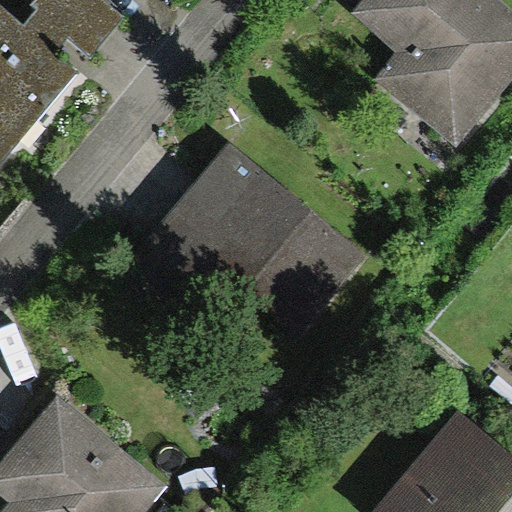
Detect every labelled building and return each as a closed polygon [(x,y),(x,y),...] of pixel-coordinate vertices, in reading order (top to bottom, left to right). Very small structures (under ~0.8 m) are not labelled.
[(36,0),(32,5),(38,10),(25,26),(0,5),(0,165),(81,69),(60,51),(70,39),(92,58),(126,18),(103,0),(36,0)] [(449,145),(511,70),(511,15),(493,0),(362,0),(351,14),(394,51),(370,79),(449,145)] [(359,254),(227,153),(137,271),(179,303),(198,277),(288,346),(359,254)] [(137,511),(160,484),(53,400),(0,466),(0,491),(17,505),(11,511),(137,511)] [(381,511),(511,511),(511,462),(459,418),(381,511)]
